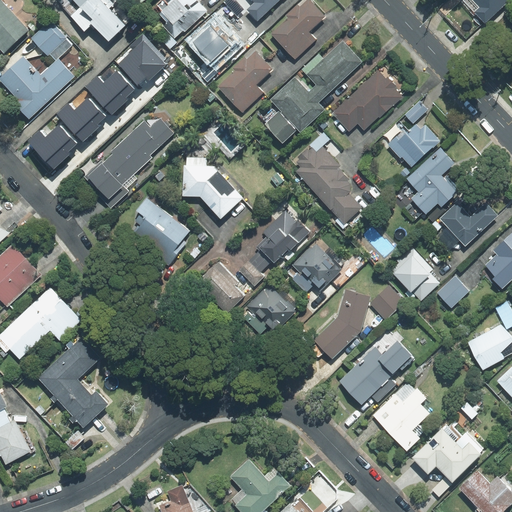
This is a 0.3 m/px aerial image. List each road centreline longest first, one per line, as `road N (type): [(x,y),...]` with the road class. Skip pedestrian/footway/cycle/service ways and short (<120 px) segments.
road 1 (residential): [(209,404),(0,155)]
road 2 (residential): [(398,511),(297,412),(244,401),(209,404)]
road 3 (residential): [(209,404),(180,415),(95,482),(19,511)]
road 4 (tertiary): [(384,0),(511,135)]
